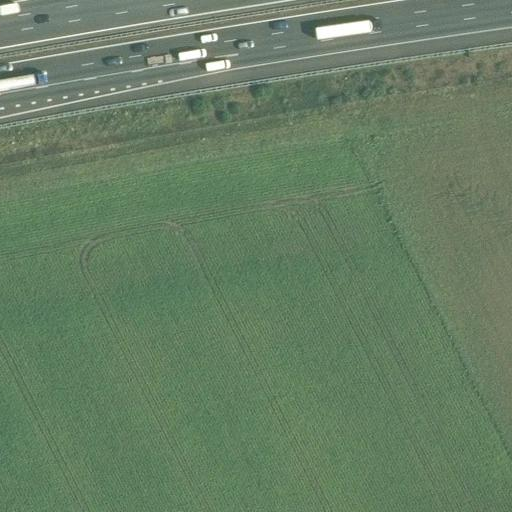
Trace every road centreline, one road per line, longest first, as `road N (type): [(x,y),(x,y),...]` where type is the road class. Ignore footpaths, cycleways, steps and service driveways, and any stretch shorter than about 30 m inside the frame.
road 1 (motorway): [(0,89),(511,7)]
road 2 (motorway): [(162,0),(0,27)]
